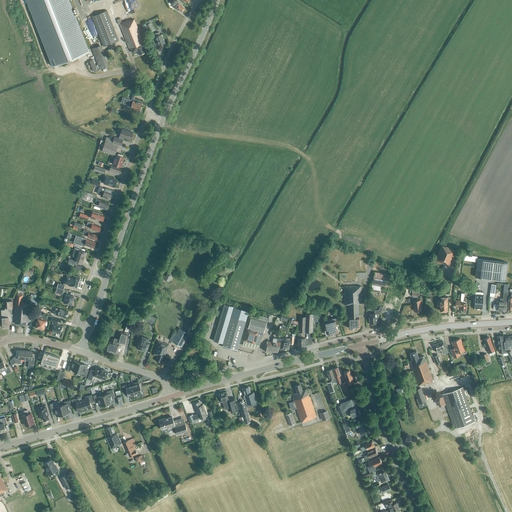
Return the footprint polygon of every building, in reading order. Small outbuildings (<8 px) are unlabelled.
[(26,0),(52,67),(88,53),(67,0),(26,0)] [(175,4),(177,5),(175,8),(178,10),(178,9),(181,11),(184,7),(182,6),(183,3),(178,0),(171,0),(170,2),(174,5),(175,4)] [(103,46),(119,40),(107,10),(92,16),(103,46)] [(143,48),(145,47),(134,19),(131,21),(130,20),(122,23),(120,18),(117,20),(118,24),(120,24),(129,48),(130,48),(132,53),(138,51),(139,54),(144,52),(143,48)] [(86,36),(92,48),(97,46),(95,42),(100,40),(97,31),(86,36)] [(159,46),(164,43),(161,34),(160,35),(159,32),(154,34),(155,37),(159,46)] [(100,69),(108,66),(100,45),(93,48),(100,69)] [(137,91),(132,89),(128,97),(134,99),(137,91)] [(140,107),(142,103),(123,97),(121,103),(126,105),(126,104),(127,105),(128,103),(132,105),(131,107),(131,108),(134,109),(134,108),(139,110),(140,109),(140,110),(141,107),(140,107)] [(133,132),(122,129),(119,139),(114,137),(113,142),(121,145),(124,137),(130,139),(133,132)] [(104,145),(102,151),(114,155),(118,146),(105,141),(104,145)] [(121,167),(124,157),(116,154),(113,164),(121,167)] [(111,166),(108,165),(107,168),(110,168),(109,171),(118,175),(120,169),(111,166)] [(114,187),(116,180),(107,177),(105,184),(114,187)] [(110,199),(112,194),(104,191),(105,188),(100,187),(97,193),(103,195),(102,197),(110,199)] [(107,209),(108,204),(100,201),(100,200),(96,199),(95,202),(99,203),(98,206),(107,209)] [(103,221),(104,216),(97,213),(93,211),(90,218),(95,219),(103,221)] [(99,232),(101,227),(92,224),(92,223),(88,221),(86,225),(91,226),(90,229),(99,232)] [(96,240),(98,235),(89,232),(84,230),(83,233),(88,235),(87,237),(96,240)] [(76,235),(73,243),(75,243),(80,245),(84,246),(85,245),(90,247),(91,247),(94,247),(95,243),(91,242),(92,241),(86,239),(87,239),(82,237),(76,235)] [(470,253),(471,246),(462,244),(461,251),(470,253)] [(449,266),(455,251),(445,247),(441,246),(435,260),(449,266)] [(86,253),(79,250),(79,249),(75,248),(73,255),(76,256),(74,260),(69,259),(68,263),(76,265),(77,262),(82,263),(86,253)] [(508,262),(478,259),(477,277),(506,280),(508,262)] [(388,287),(390,275),(374,272),(372,284),(388,287)] [(66,274),(65,277),(63,283),(70,285),(77,287),(80,277),(74,275),(73,276),(66,274)] [(359,317),(358,304),(362,304),(361,286),(356,286),(344,286),(345,305),(348,305),(349,317),(348,317),(349,328),(350,329),(352,329),(353,328),(354,328),(354,327),(360,327),(359,317)] [(474,303),(474,309),(482,310),(483,292),(475,291),(475,297),(473,297),(473,303),(474,303)] [(465,300),(464,300),(464,293),(461,293),(461,301),(456,300),(455,305),(460,305),(460,309),(466,310),(467,302),(465,300)] [(28,319),(30,305),(26,305),(26,303),(22,303),(23,294),(16,294),(13,318),(15,318),(15,324),(26,325),(26,319),(28,319)] [(71,305),(74,297),(66,294),(63,303),(71,305)] [(447,311),(447,297),(443,296),(441,296),(440,296),(440,301),(437,301),(437,306),(440,306),(440,311),(447,311)] [(420,307),(421,307),(420,300),(413,301),(414,308),(415,308),(415,311),(421,311),(420,307)] [(11,308),(13,308),(12,301),(6,301),(6,308),(5,308),(5,310),(1,310),(1,317),(1,318),(2,327),(3,328),(5,328),(6,326),(9,326),(8,317),(8,315),(12,314),(11,308)] [(506,310),(506,302),(496,301),(496,310),(497,310),(497,311),(504,311),(504,310),(506,310)] [(223,306),(213,341),(223,344),(223,346),(237,350),(246,320),(248,313),(223,306)] [(392,306),(384,307),(385,321),(393,320),(392,306)] [(381,313),(382,307),(380,307),(379,310),(374,310),(375,314),(369,314),(370,324),(377,323),(377,318),(377,314),(381,313)] [(66,317),(68,312),(63,310),(59,309),(56,308),(55,311),(58,312),(57,315),(62,317),(62,316),(66,317)] [(44,329),(46,320),(44,320),(45,315),(38,313),(38,316),(38,318),(37,318),(35,327),(44,329)] [(247,328),(243,340),(259,345),(263,332),(267,317),(252,313),(248,328),(247,328)] [(312,332),(313,313),(306,313),(305,317),(300,316),(299,331),(305,332),(305,331),(312,332)] [(59,319),(51,317),(50,322),(52,323),(50,331),(60,334),(62,326),(57,325),(59,319)] [(333,333),(339,331),(336,320),(336,321),(335,318),(325,321),(326,323),(325,323),(326,330),(325,331),(326,335),(329,334),(330,335),(333,334),(333,333),(334,333),(333,333)] [(179,327),(172,341),(182,347),(189,333),(179,327)] [(118,342),(116,342),(115,344),(109,341),(108,343),(106,342),(104,346),(107,347),(106,349),(107,349),(107,350),(110,351),(111,351),(111,350),(116,352),(119,343),(125,344),(127,334),(121,332),(118,342)] [(140,336),(136,348),(145,350),(149,339),(140,336)] [(503,336),(497,337),(499,352),(503,352),(503,354),(507,353),(507,352),(505,352),(504,348),(503,342),(503,336)] [(506,342),(503,342),(504,348),(504,351),(508,350),(508,349),(511,348),(511,343),(511,336),(504,337),(506,342)] [(293,339),(293,337),(290,337),(290,340),(283,341),(282,343),(281,349),(289,349),(290,343),(293,344),(293,339)] [(484,339),(485,343),(484,344),(485,346),(486,346),(489,353),(494,350),(489,337),(484,339)] [(278,351),(282,339),(273,338),(272,342),(267,342),(266,344),(264,351),(278,351)] [(458,352),(465,350),(464,346),(463,346),(460,339),(452,342),(454,348),(451,349),(454,357),(459,355),(458,352)] [(165,355),(169,344),(158,341),(153,353),(157,355),(156,360),(161,362),(164,355),(165,355)] [(443,341),(433,345),(436,352),(441,350),(442,354),(448,352),(446,349),(443,341)] [(19,350),(17,350),(16,351),(16,356),(13,358),(15,361),(15,363),(20,364),(21,359),(25,359),(26,351),(19,350)] [(418,386),(429,382),(433,380),(424,356),(418,358),(416,351),(410,354),(412,360),(410,361),(412,366),(411,366),(418,386)] [(41,361),(40,365),(45,367),(45,368),(50,369),(50,370),(51,369),(55,370),(57,366),(57,367),(60,357),(44,352),(41,361)] [(73,371),(77,372),(80,362),(74,360),(72,365),(69,364),(67,371),(73,373),(73,371)] [(0,362),(0,369),(1,372),(4,370),(7,374),(12,371),(9,366),(6,367),(3,361),(0,362)] [(80,362),(77,372),(81,373),(80,375),(86,377),(88,371),(85,370),(87,365),(80,362)] [(332,369),(334,373),(335,377),(338,383),(341,382),(339,376),(340,375),(338,367),(332,369)] [(90,370),(87,379),(91,380),(92,377),(105,381),(108,372),(96,368),(94,371),(90,370)] [(335,377),(334,373),(333,374),(332,369),(326,371),(329,379),(331,379),(332,383),(336,381),(334,377),(335,377)] [(353,383),(351,377),(349,370),(344,372),(348,385),(352,383),(353,383)] [(132,385),(136,396),(139,395),(140,396),(142,395),(139,381),(136,382),(136,384),(132,385)] [(128,384),(122,386),(124,393),(127,392),(129,398),(136,396),(132,385),(129,386),(128,384)] [(312,418),(316,416),(310,396),(309,396),(306,389),(302,391),(300,384),(295,386),(297,392),(293,394),(294,398),(293,398),(301,423),(312,419),(312,418)] [(248,386),(243,387),(245,396),(244,396),(247,404),(256,401),(253,392),(250,393),(248,386)] [(416,399),(418,404),(426,401),(421,388),(414,390),(417,399),(416,399)] [(454,429),(474,422),(462,388),(442,395),(454,429)] [(103,395),(106,404),(113,403),(111,396),(114,395),(114,396),(113,390),(107,392),(107,394),(103,395)] [(226,392),(218,394),(220,402),(222,402),(224,409),(233,407),(234,412),(238,411),(234,398),(228,399),(226,392)] [(86,399),(82,400),(85,411),(92,409),(90,402),(93,401),(93,402),(91,395),(85,397),(86,399)] [(98,400),(99,406),(106,404),(103,395),(97,397),(96,395),(93,396),(94,401),(95,401),(98,400)] [(85,411),(82,400),(78,401),(78,399),(75,400),(74,398),(71,399),(73,407),(74,407),(73,407),(76,406),(78,412),(85,411)] [(341,404),(337,406),(341,417),(346,415),(345,412),(344,410),(349,409),(354,407),(354,405),(352,399),(351,400),(351,399),(341,403),(341,404)] [(61,405),(63,415),(70,413),(69,408),(72,407),(70,400),(64,402),(64,404),(61,405)] [(238,403),(243,418),(245,423),(250,422),(249,416),(245,401),(238,403)] [(199,414),(193,416),(194,420),(201,418),(202,421),(206,419),(205,417),(207,416),(204,409),(202,405),(200,406),(199,402),(194,404),(197,413),(199,412),(199,414)] [(48,415),(46,405),(37,408),(40,417),(42,416),(43,420),(49,419),(48,415)] [(57,417),(63,415),(61,405),(54,407),(53,405),(50,406),(52,413),(52,412),(55,411),(57,417)] [(354,407),(349,409),(350,411),(350,412),(352,417),(360,414),(360,413),(360,411),(358,410),(357,408),(356,409),(355,406),(354,407)] [(24,422),(25,426),(34,423),(31,413),(28,414),(27,410),(24,411),(25,415),(22,416),(23,422),(24,422)] [(327,411),(320,414),(322,420),(329,418),(327,411)] [(174,426),(177,434),(187,431),(183,417),(173,421),(172,417),(164,420),(163,419),(159,420),(162,429),(174,426)] [(119,443),(121,442),(117,434),(115,434),(112,427),(110,428),(110,426),(106,428),(109,437),(107,438),(111,449),(120,444),(119,443)] [(361,435),(368,432),(366,426),(359,429),(358,428),(357,429),(356,426),(352,428),(353,430),(355,430),(356,433),(360,432),(361,435)] [(131,439),(123,443),(126,450),(130,457),(137,454),(134,447),(131,439)] [(372,441),(365,444),(365,445),(360,448),(362,451),(367,449),(367,450),(374,447),(373,444),(374,443),(373,442),(372,442),(372,441)] [(365,456),(364,457),(365,459),(369,457),(369,458),(376,454),(376,455),(378,454),(375,448),(366,452),(368,455),(365,456)] [(139,461),(140,463),(144,462),(142,455),(135,458),(137,462),(139,461)] [(374,466),(381,463),(381,462),(381,460),(380,460),(379,457),(372,461),(371,460),(367,461),(368,463),(366,464),(370,472),(376,470),(374,466)] [(49,475),(58,470),(55,465),(51,459),(44,463),(46,467),(45,468),(49,475)] [(371,481),(373,480),(376,479),(387,474),(385,469),(377,473),(378,475),(376,476),(376,475),(375,475),(374,474),(376,473),(375,471),(370,473),(371,475),(372,478),(370,478),(371,481)] [(376,479),(377,481),(378,481),(380,480),(381,483),(389,479),(387,474),(376,479)] [(72,486),(66,475),(60,478),(66,489),(67,488),(69,491),(73,489),(71,486),(72,486)] [(382,493),(390,490),(388,484),(380,488),(379,487),(372,490),(373,493),(377,492),(381,490),(382,493)] [(389,511),(399,508),(396,502),(393,504),(391,500),(385,503),(387,507),(389,506),(390,508),(389,509),(389,510),(384,511),(389,511)]
